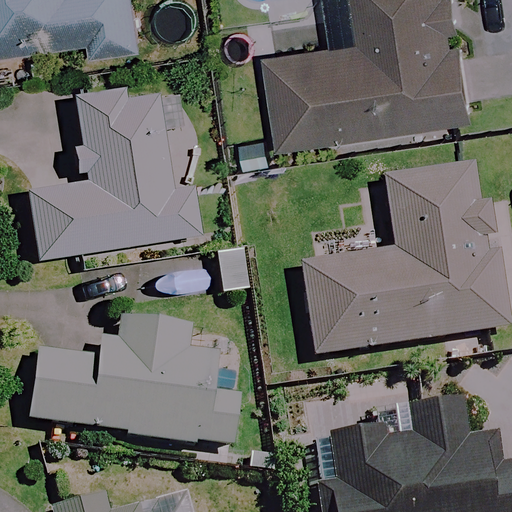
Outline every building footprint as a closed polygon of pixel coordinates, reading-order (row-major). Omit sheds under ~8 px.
[(0,0),(0,60),(82,49),(84,61),(137,54),(130,0),(0,0)] [(472,120),(471,115),(455,15),(452,0),(350,0),(357,44),(260,59),(275,152),(463,122),(472,120)] [(74,174),(76,185),(13,197),(27,272),(91,260),(197,239),(188,188),(162,193),(144,97),(115,102),(113,90),(60,100),(68,144),(55,147),(61,176),(74,174)] [(496,308),(478,190),(470,191),(466,166),(372,181),(384,255),(292,270),(307,363),(500,332),(496,308)] [(239,293),(234,250),(206,253),(210,296),(239,293)] [(234,367),(230,367),(207,364),(208,357),(191,355),(193,333),(118,325),(115,346),(88,344),(86,364),(29,357),(21,429),(225,452),(229,410),(234,367)] [(511,511),(511,463),(495,466),(490,428),(466,432),(458,376),(401,384),(409,440),(381,444),(379,431),(320,440),(326,483),(309,486),(313,511),(511,511)] [(175,511),(173,502),(138,510),(136,501),(94,511),(90,497),(39,509),(40,511),(175,511)]
